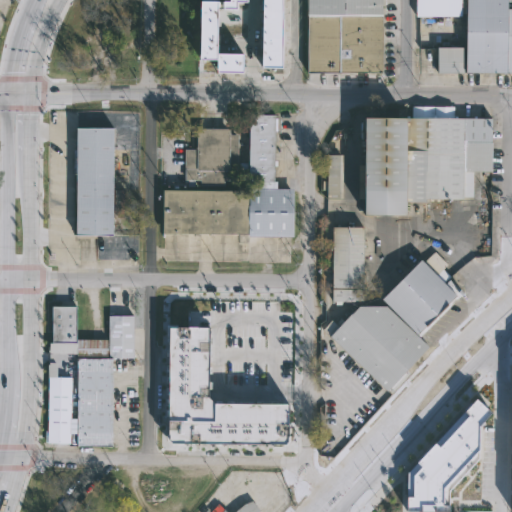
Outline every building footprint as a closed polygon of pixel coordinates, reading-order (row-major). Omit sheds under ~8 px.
[(226,0),(226,45),(201,45),(201,0),(226,0)] [(376,0),(376,71),(313,71),(313,0),(376,0)] [(457,0),(457,15),(412,15),(412,0),(457,0)] [(511,0),(511,72),(432,72),(432,46),(460,45),(460,0),(511,0)] [(455,117),(455,119),(489,119),(490,173),(472,173),(472,198),(460,198),(460,200),(421,201),(421,203),(396,203),(396,216),(353,216),(353,118),(412,117),(412,108),(455,107),(455,117)] [(276,115),(275,188),(293,189),(292,237),(247,236),(247,234),(163,234),(163,190),(244,190),(244,170),(236,170),(236,181),(222,181),(222,183),(201,183),(201,180),(195,180),(195,186),(188,186),(188,180),(185,180),(185,149),(195,149),(195,128),(229,128),(229,134),(236,134),(236,163),(243,163),(243,115),(276,115)] [(111,125),(111,187),(123,187),(123,212),(110,212),(110,233),(73,233),(74,125),(111,125)] [(338,197),(326,197),(326,153),(338,153),(338,197)] [(362,226),(362,301),(332,300),(332,226),(362,226)] [(446,263),(440,269),(447,276),(445,279),(453,288),(450,291),(451,292),(410,334),(422,346),(385,386),(326,329),(335,319),(342,326),(362,305),(380,305),(374,298),(414,258),(418,263),(433,250),(446,263)] [(80,306),(80,339),(110,339),(111,315),(137,315),(136,358),(116,358),(116,445),(80,446),(79,342),(56,342),(57,324),(52,324),(52,309),(56,309),(55,306),(80,306)] [(208,327),(208,336),(211,336),(211,344),(208,344),(208,351),(211,351),(211,358),(208,358),(208,366),(211,366),(211,373),(208,373),(208,382),(210,382),(210,389),(208,389),(208,397),(213,403),(214,403),(214,401),(221,400),(221,403),(226,403),(226,400),(233,400),(233,404),(240,404),(240,401),(247,401),(247,404),(255,404),(255,401),(262,401),(262,404),(269,404),(269,401),(277,401),(277,404),(287,404),(287,435),(289,435),(290,441),(286,446),(272,446),(272,444),(264,444),(264,446),(256,446),(256,444),(250,444),(250,446),(242,446),(242,444),(235,444),(235,446),(228,446),(228,443),(220,443),(220,446),(213,446),(213,443),(205,443),(205,446),(198,446),(198,443),(183,443),(183,445),(170,445),(166,441),(166,434),(167,434),(167,416),(165,416),(165,409),(168,409),(168,405),(165,405),(165,398),(168,398),(168,394),(165,394),(165,387),(168,387),(168,383),(165,383),(165,376),(168,376),(168,371),(165,371),(166,364),(168,364),(168,356),(165,356),(166,349),(168,349),(168,341),(166,341),(166,324),(176,324),(176,327),(208,327)] [(74,378),(72,443),(49,442),(51,376),(74,378)] [(475,398),(491,412),(478,425),(478,458),(449,490),(448,511),(417,510),(417,511),(409,511),(406,510),(407,472),(475,398)] [(262,510),(259,511),(225,511),(227,510),(229,511),(238,511),(247,504),(255,501),(262,510)]
